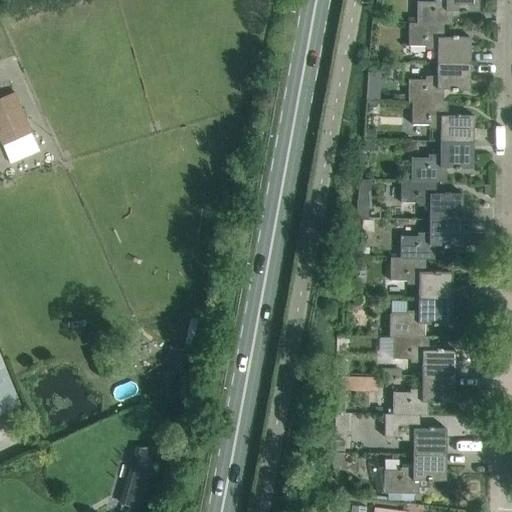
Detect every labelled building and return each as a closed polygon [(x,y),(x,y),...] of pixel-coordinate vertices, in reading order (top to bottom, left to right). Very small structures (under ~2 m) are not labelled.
[(478,11),(478,0),(433,0),(434,2),(417,2),(416,20),(408,20),(408,24),(417,24),(417,25),(444,25),(444,24),(452,24),(452,11),(460,11),(460,12),(466,13),(466,11),(478,11)] [(470,63),(470,37),(457,37),(457,35),(452,35),(452,37),(443,37),(444,25),(417,25),(417,24),(408,24),(408,46),(425,47),(425,49),(437,50),(437,62),(470,63)] [(469,89),(470,63),(437,62),(437,76),(425,76),(425,79),(408,79),(408,102),(443,102),(443,89),(452,89),(452,91),(457,91),(457,89),(469,89)] [(367,74),(366,101),(380,102),(381,75),(367,74)] [(29,132),(23,117),(13,95),(0,101),(0,140),(1,144),(29,132)] [(473,142),(473,116),(460,116),(460,114),(455,114),(455,115),(447,115),(447,102),(443,102),(408,102),(412,102),(411,125),(429,125),(429,128),(440,128),(440,142),(473,142)] [(368,104),(368,115),(379,115),(379,104),(368,104)] [(366,130),(365,138),(374,139),(374,130),(366,130)] [(362,141),(362,150),(372,151),(373,142),(362,141)] [(472,168),(473,142),(440,142),(440,154),(428,154),(428,158),(411,157),(410,180),(401,179),(446,181),(446,167),(454,167),(454,169),(460,169),(460,167),(472,168)] [(462,221),(462,194),(449,194),(449,192),(444,192),(444,194),(436,194),(436,181),(446,181),(401,179),(400,203),(418,203),(418,206),(429,206),(429,220),(462,221)] [(462,246),(462,221),(429,220),(429,233),(417,232),(417,236),(400,235),(400,257),(390,258),(425,259),(435,259),(435,245),(444,246),(444,247),(449,247),(449,246),(462,246)] [(357,248),(357,256),(369,257),(370,249),(357,248)] [(451,298),(451,272),(439,272),(439,270),(433,270),(433,272),(425,272),(425,259),(390,258),(390,281),(407,281),(407,284),(418,284),(418,298),(451,298)] [(451,324),(451,298),(418,298),(418,311),(406,311),(406,314),(389,314),(389,337),(393,337),(424,336),(424,324),(433,324),(433,325),(438,326),(438,324),(451,324)] [(454,378),(454,350),(442,350),(442,348),(436,348),(436,350),(428,350),(428,336),(424,336),(393,337),(393,359),(410,359),(410,362),(421,363),(421,376),(454,378)] [(171,351),(168,364),(181,367),(184,354),(171,351)] [(104,355),(93,360),(102,381),(113,376),(104,355)] [(0,357),(0,413),(20,405),(5,368),(0,357)] [(454,402),(454,378),(421,376),(421,389),(410,389),(410,392),(393,392),(392,414),(419,416),(419,415),(427,416),(428,402),(436,402),(436,404),(441,404),(441,402),(454,402)] [(332,398),(331,414),(335,414),(344,414),(344,398),(332,398)] [(445,455),(446,428),(433,428),(433,427),(428,427),(428,428),(419,428),(419,416),(392,414),(384,414),(384,437),(401,437),(401,441),(413,441),(412,454),(445,455)] [(336,441),(336,453),(344,453),(344,441),(336,441)] [(139,452),(123,510),(131,511),(141,505),(156,450),(139,452)] [(428,483),(428,482),(432,482),(432,480),(445,480),(445,455),(412,454),(412,467),(399,468),(399,470),(383,470),(382,466),(372,468),(376,492),(383,491),(383,494),(387,494),(415,494),(419,494),(419,488),(426,488),(428,483)]
